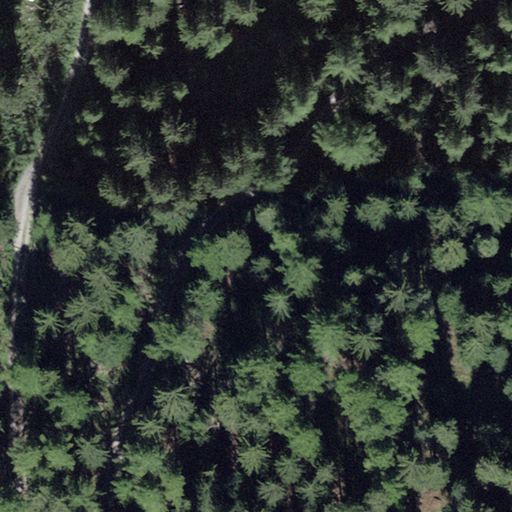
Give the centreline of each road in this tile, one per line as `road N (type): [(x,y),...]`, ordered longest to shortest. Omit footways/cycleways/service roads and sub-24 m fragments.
road 1 (track): [(471,0),(404,38),(181,253),(111,511)]
road 2 (track): [(17,511),(23,248),(92,0)]
